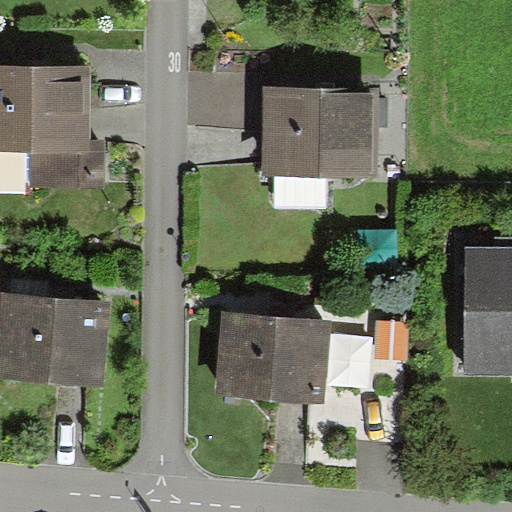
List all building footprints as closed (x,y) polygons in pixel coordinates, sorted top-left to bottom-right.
[(78,47),(0,47),(0,123),(12,123),(13,178),(92,178),(92,118),(78,118),(78,47)] [(357,68),(250,69),(250,155),(261,154),(261,204),(317,203),(317,165),(357,165),(357,68)] [(511,245),(467,246),(467,379),(511,379),(511,245)] [(0,263),(0,374),(95,377),(98,266),(0,263)] [(219,314),(215,394),(325,400),(329,320),(219,314)]
